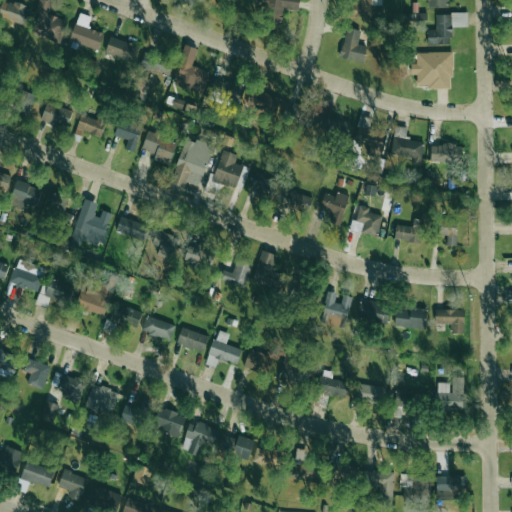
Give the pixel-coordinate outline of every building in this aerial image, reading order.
[(30,9),(7,0),(5,0),(0,13),(0,16),(24,26),(30,9)] [(66,19),(48,15),(51,1),(48,0),(37,0),(35,12),(38,13),(33,35),(61,42),(66,19)] [(298,0),(268,0),(268,24),(282,24),(283,9),(298,10),(298,0)] [(370,0),(350,0),(351,17),(371,17),(370,0)] [(427,0),(428,8),(450,8),(449,0),(427,0)] [(90,17),(78,13),(70,41),(98,50),(103,33),(87,28),(90,17)] [(467,13),(436,13),(436,30),(427,30),(427,44),(452,44),(452,26),(467,27),(467,13)] [(360,31),(346,27),(339,57),(363,62),(367,46),(357,44),(360,31)] [(139,45),(109,38),(105,55),(135,62),(139,45)] [(203,93),(209,71),(192,67),(197,48),(184,45),(173,85),(203,93)] [(139,67),(168,77),(174,61),(145,50),(139,67)] [(452,88),(452,52),(428,52),(428,88),(452,88)] [(237,108),(244,87),(215,78),(209,99),(237,108)] [(35,94),(15,88),(10,108),(30,113),(35,94)] [(248,110),(279,112),(280,95),(249,93),(248,110)] [(314,106),(286,101),(283,122),(311,127),(314,106)] [(68,127),(72,110),(46,103),(41,120),(68,127)] [(74,133),(82,136),(83,131),(99,138),(107,116),(99,113),(96,120),(81,115),(74,133)] [(318,128),(346,138),(351,124),(323,113),(318,128)] [(354,141),(369,145),(367,154),(380,158),(387,134),(369,129),(372,118),(361,115),(354,141)] [(125,149),(134,151),(141,124),(119,118),(114,136),(127,139),(125,149)] [(406,127),(394,126),(390,156),(421,159),(423,142),(405,139),(406,127)] [(178,141),(149,129),(141,148),(155,154),(153,160),(168,166),(178,141)] [(171,185),(184,188),(185,182),(201,186),(211,145),(184,138),(171,185)] [(248,167),(235,164),(237,153),(220,150),(214,182),(244,188),(248,167)] [(0,191),(6,193),(10,174),(0,171),(0,191)] [(270,200),(275,177),(255,173),(250,196),(270,200)] [(43,190),(17,180),(8,204),(24,210),(26,203),(36,207),(43,190)] [(365,194),(374,195),(374,185),(365,185),(365,194)] [(312,197),(285,190),(281,206),(308,213),(312,197)] [(339,226),(349,196),(337,191),(335,196),(324,193),(320,208),(333,213),(330,223),(339,226)] [(67,199),(54,193),(48,209),(61,214),(67,199)] [(68,247),(79,251),(82,240),(101,245),(111,213),(98,209),(100,204),(84,199),(68,247)] [(370,208),(359,204),(351,230),(376,237),(382,216),(368,212),(370,208)] [(145,239),(148,223),(119,218),(116,234),(145,239)] [(420,243),(423,220),(413,218),(412,227),(396,225),(394,239),(420,243)] [(456,219),(433,220),(433,236),(447,235),(447,245),(456,245),(456,219)] [(180,238),(157,230),(152,245),(159,247),(157,256),(172,261),(180,238)] [(200,246),(188,245),(187,255),(199,257),(200,246)] [(277,255),(262,250),(252,282),(281,290),(286,276),(272,271),(277,255)] [(9,282),(36,292),(44,269),(18,259),(9,282)] [(220,280),(244,287),(251,264),(236,259),(232,272),(223,270),(220,280)] [(0,261),(0,279),(4,281),(8,264),(0,261)] [(103,316),(111,288),(87,280),(78,309),(103,316)] [(306,300),(305,280),(291,281),(291,300),(306,300)] [(322,324),(346,327),(351,296),(342,295),(341,304),(335,303),(336,293),(326,291),(322,324)] [(390,303),(360,299),(358,319),(387,323),(390,303)] [(142,311),(115,303),(110,321),(137,329),(142,311)] [(426,310),(395,308),(394,327),(425,328),(426,310)] [(464,333),(464,310),(435,309),(435,324),(451,324),(451,333),(464,333)] [(141,331),(170,341),(175,326),(147,315),(141,331)] [(208,336),(181,327),(176,344),(203,352),(208,336)] [(207,364),(216,366),(217,360),(237,364),(241,348),(226,345),(228,333),(215,330),(207,364)] [(0,373),(14,376),(17,353),(0,349),(0,373)] [(244,366),(267,375),(273,358),(250,349),(244,366)] [(26,384),(42,390),(50,366),(28,358),(24,371),(30,374),(26,384)] [(280,382),(308,384),(309,360),(282,359),(280,382)] [(332,379),(333,371),(321,370),(318,394),(346,397),(348,381),(332,379)] [(63,397),(80,402),(85,380),(54,372),(51,385),(65,389),(63,397)] [(462,411),(464,377),(451,376),(451,383),(437,382),(436,409),(462,411)] [(355,399),(382,403),(385,387),(357,383),(355,399)] [(118,391),(91,385),(85,408),(113,414),(118,391)] [(394,405),(414,407),(415,392),(396,390),(394,405)] [(59,404),(45,401),(42,417),(55,420),(59,404)] [(140,409),(124,405),(120,421),(144,427),(149,403),(141,401),(140,409)] [(179,437),(185,415),(160,408),(154,430),(179,437)] [(189,423),(185,437),(190,439),(187,453),(199,456),(203,444),(214,447),(219,429),(197,422),(196,425),(189,423)] [(219,451),(249,459),(254,440),(224,433),(219,451)] [(0,448),(0,469),(15,475),(22,452),(5,446),(4,450),(0,448)] [(282,451),(256,446),(252,463),(278,468),(282,451)] [(20,479),(49,487),(54,470),(25,462),(20,479)] [(132,481),(147,485),(152,469),(137,464),(132,481)] [(316,465),(298,465),(298,479),(315,480),(316,465)] [(358,483),(357,466),(332,466),(333,484),(358,483)] [(68,497),(81,500),(87,476),(62,471),(58,487),(70,490),(68,497)] [(399,488),(404,489),(404,500),(426,501),(427,476),(400,475),(399,488)] [(436,476),(436,500),(464,500),(463,475),(436,476)] [(116,511),(122,494),(93,485),(87,503),(116,511)] [(158,507),(125,499),(122,511),(168,511),(158,509),(158,507)]
